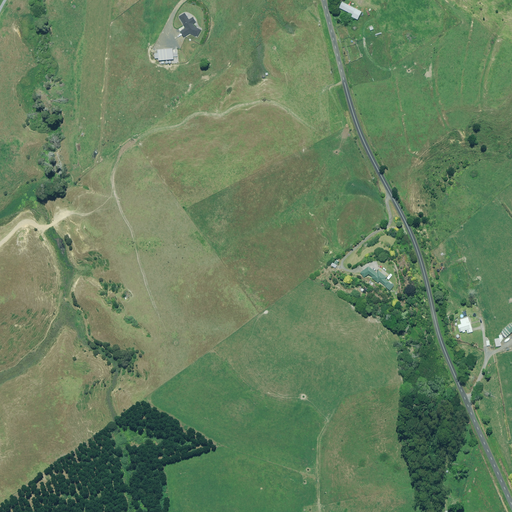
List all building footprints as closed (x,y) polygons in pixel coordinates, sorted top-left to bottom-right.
[(362,11),(343,2),(340,8),(350,12),(349,14),(353,16),(352,17),(358,19),(362,11)] [(369,266),(361,272),(365,278),(370,274),(373,277),(372,278),(379,283),(380,281),(386,286),(385,287),(391,291),(395,285),(389,280),(389,281),(387,279),(388,277),(379,270),(377,273),(369,266)] [(473,332),(469,317),(461,319),(462,324),(458,325),(460,332),(463,331),(463,333),(465,332),(465,330),(467,330),(468,333),(473,332)] [(503,333),(503,334),(506,338),(511,332),(511,324),(511,323),(503,331),(502,332),(503,333)] [(500,338),(495,339),(497,347),(502,346),(501,342),(503,339),(502,335),(500,335),(500,338)]
